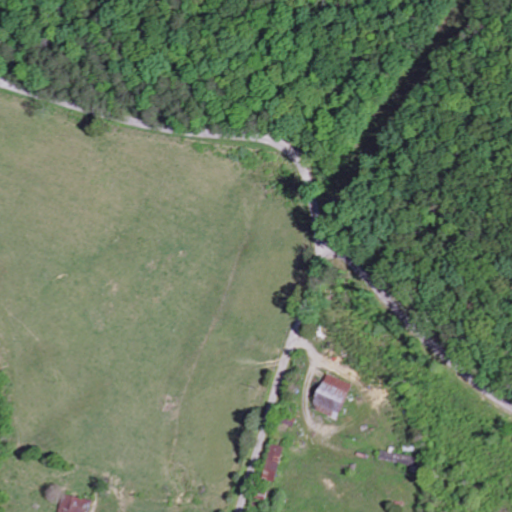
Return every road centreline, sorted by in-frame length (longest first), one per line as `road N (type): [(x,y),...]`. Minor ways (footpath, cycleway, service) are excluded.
road 1 (residential): [(236,511),(316,265),(318,229),(301,173),(269,150),(223,136),(91,113),(0,84)]
road 2 (residential): [(511,408),(418,332),(318,229)]
